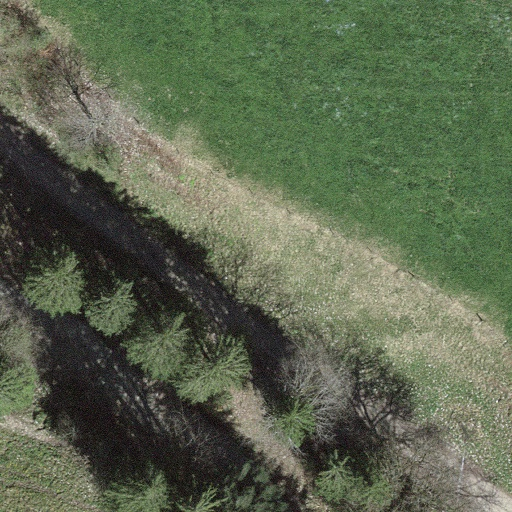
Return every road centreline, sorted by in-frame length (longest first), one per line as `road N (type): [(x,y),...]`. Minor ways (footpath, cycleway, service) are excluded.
road 1 (track): [(507,511),(387,432),(0,132)]
road 2 (track): [(0,206),(266,336)]
